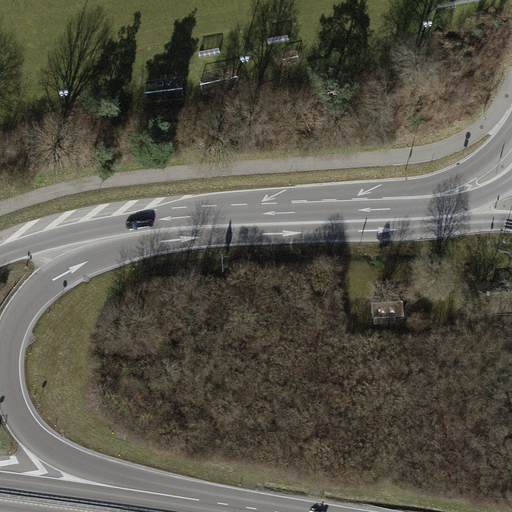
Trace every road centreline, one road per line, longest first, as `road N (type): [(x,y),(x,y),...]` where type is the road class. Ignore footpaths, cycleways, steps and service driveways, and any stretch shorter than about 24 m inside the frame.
road 1 (trunk): [(242,511),(81,464),(37,438),(20,417),(6,366),(16,318),(30,297),(99,255),(165,241),(511,221)]
road 2 (trunk): [(367,210),(145,221),(0,254)]
road 3 (trunk): [(215,511),(0,481)]
road 4 (trunk): [(511,131),(459,176),(403,187),(367,210)]
road 5 (trunk): [(511,181),(460,203),(367,210)]
